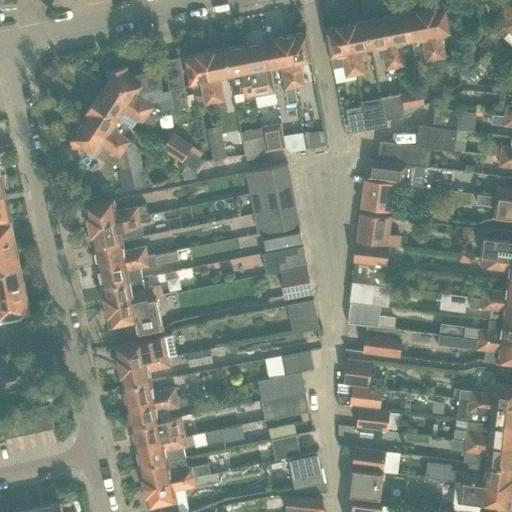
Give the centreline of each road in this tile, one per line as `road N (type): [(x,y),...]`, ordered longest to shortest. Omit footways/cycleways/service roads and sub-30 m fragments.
road 1 (residential): [(92,453),(9,44)]
road 2 (residential): [(9,44),(219,0)]
